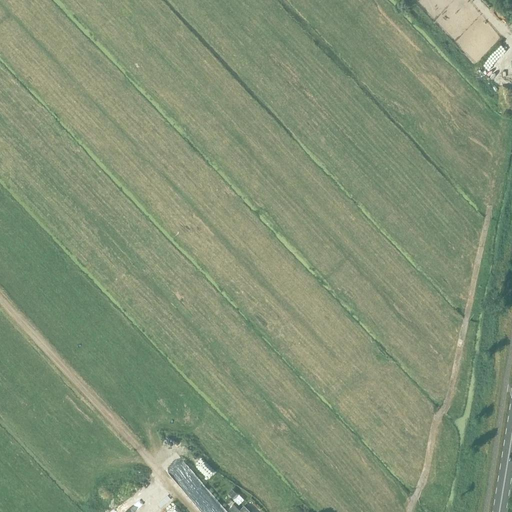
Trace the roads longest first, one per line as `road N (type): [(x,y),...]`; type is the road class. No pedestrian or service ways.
road 1 (track): [(489,207),(449,398),(436,417),(412,511)]
road 2 (track): [(0,302),(166,479)]
